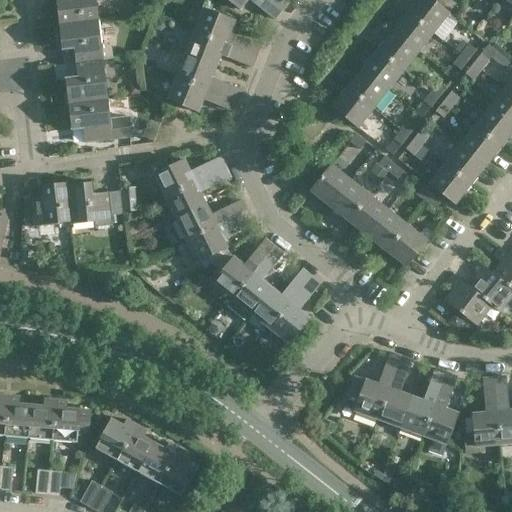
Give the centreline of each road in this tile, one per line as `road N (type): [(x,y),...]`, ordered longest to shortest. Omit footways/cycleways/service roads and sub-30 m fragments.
road 1 (tertiary): [(256,431),(190,383),(140,360),(0,322)]
road 2 (residential): [(353,312),(345,280),(266,212),(243,160),(244,141)]
road 3 (residential): [(34,168),(197,140),(244,141)]
road 4 (residential): [(388,327),(511,181)]
road 5 (residential): [(244,141),(279,50),(313,0)]
road 6 (residential): [(256,431),(353,312)]
road 7 (tertiary): [(358,511),(256,431)]
road 8 (residential): [(388,327),(468,356),(511,356)]
